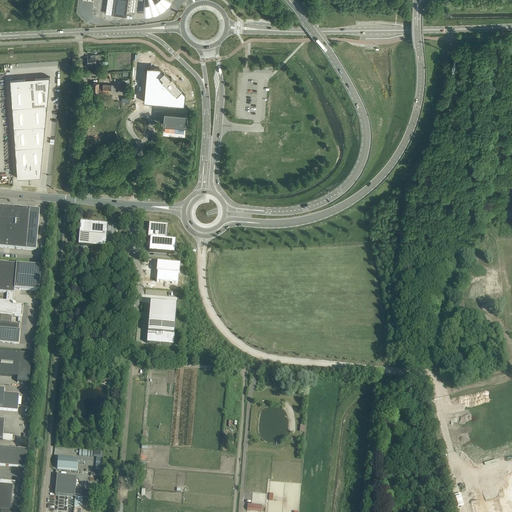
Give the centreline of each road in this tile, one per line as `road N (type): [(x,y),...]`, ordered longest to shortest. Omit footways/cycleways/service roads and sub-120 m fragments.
road 1 (track): [(57,356),(242,372),(233,511)]
road 2 (secondary): [(261,223),(332,211),(389,166),(420,91),(415,14)]
road 3 (tertiary): [(200,268),(215,319),(252,351),(368,368),(430,366)]
road 4 (secondary): [(302,16),(358,102),(365,150),(337,193),(304,208),(267,211)]
road 5 (secondary): [(274,30),(511,27)]
road 6 (track): [(511,369),(503,379),(435,390),(428,401),(459,511)]
road 7 (unclassified): [(43,511),(57,356)]
road 8 (unclassified): [(0,192),(134,205)]
road 9 (track): [(237,368),(353,376),(368,368)]
